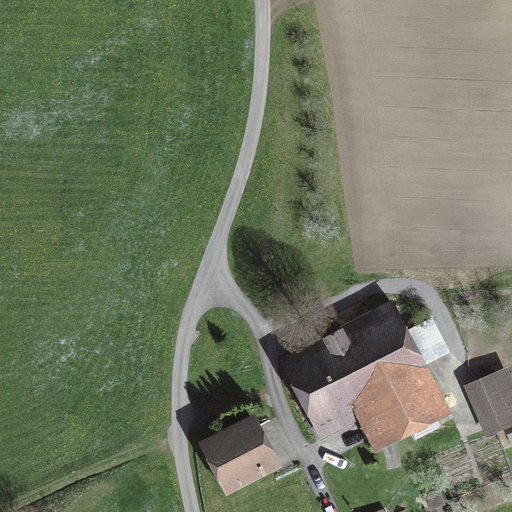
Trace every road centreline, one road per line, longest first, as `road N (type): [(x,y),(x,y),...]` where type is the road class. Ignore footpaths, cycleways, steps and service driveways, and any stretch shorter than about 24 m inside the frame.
road 1 (track): [(191,511),(173,410),(180,330),(258,86),(260,0)]
road 2 (track): [(288,443),(256,331),(237,299),(198,286)]
